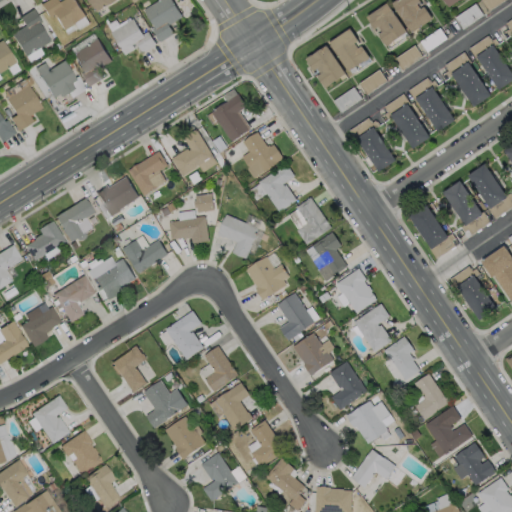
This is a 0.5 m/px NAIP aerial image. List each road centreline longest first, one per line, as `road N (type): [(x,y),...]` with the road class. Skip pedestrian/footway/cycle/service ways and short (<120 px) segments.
road 1 (residential): [(323,451),(204,278),(0,398)]
road 2 (residential): [(511,415),(306,119)]
road 3 (secondary): [(257,47),(0,204)]
road 4 (residential): [(169,504),(71,358)]
road 5 (residential): [(511,111),(365,206)]
